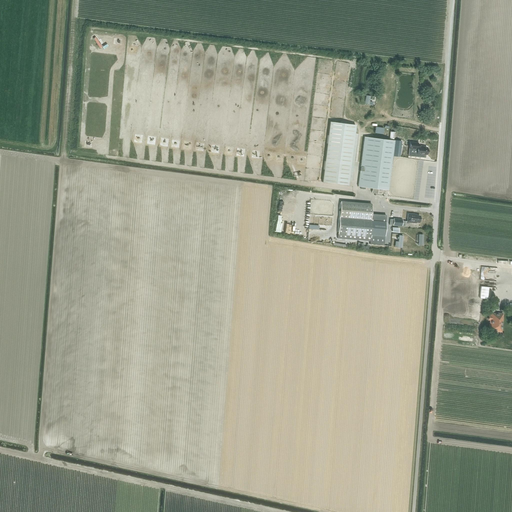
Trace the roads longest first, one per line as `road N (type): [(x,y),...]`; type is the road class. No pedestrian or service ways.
road 1 (unclassified): [(413,511),(453,0)]
road 2 (track): [(0,437),(28,443),(32,455),(47,448),(323,509)]
road 3 (track): [(158,482),(0,448)]
road 4 (track): [(286,511),(158,482),(156,511)]
